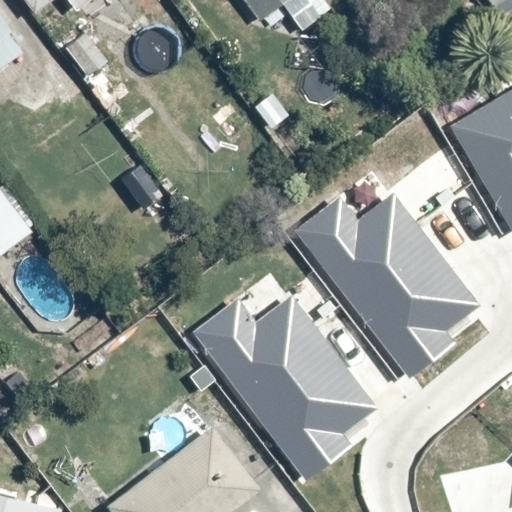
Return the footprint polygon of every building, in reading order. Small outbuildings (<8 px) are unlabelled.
[(25,0),(35,12),(50,0),(68,0),(75,9),(87,0),(25,0)] [(321,15),(310,0),(241,0),(258,23),(282,5),(301,30),(321,15)] [(0,17),(0,70),(25,53),(0,17)] [(73,114),(53,88),(17,114),(37,141),(73,114)] [(0,255),(23,239),(0,206),(0,255)] [(437,511),(508,484),(475,402),(334,458),(355,511),(437,511)] [(107,507),(110,511),(233,511),(260,491),(209,427),(107,507)]
